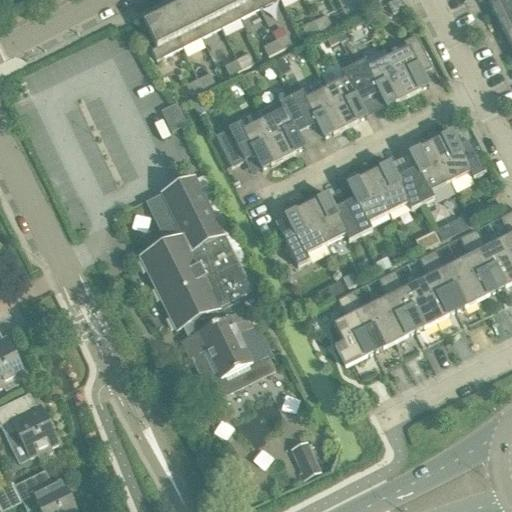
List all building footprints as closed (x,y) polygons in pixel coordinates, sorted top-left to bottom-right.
[(204,0),(199,0),(184,7),(201,42),(221,32),(204,0)] [(228,0),(204,0),(221,32),(240,22),(228,0)] [(253,0),(228,0),(240,22),(259,12),(253,0)] [(277,0),(253,0),(259,12),(279,3),(277,0)] [(358,15),(370,9),(365,0),(362,0),(353,5),(358,15)] [(392,17),(405,11),(400,0),(387,7),(392,17)] [(511,0),(487,0),(497,19),(511,11),(511,0)] [(346,21),(358,15),(353,5),(341,11),(346,21)] [(184,7),(165,17),(182,51),(201,42),(184,7)] [(511,11),(497,19),(506,39),(511,35),(511,11)] [(165,17),(145,27),(156,51),(151,53),(156,64),(182,51),(165,17)] [(319,34),(331,28),(326,18),(314,24),(319,34)] [(307,40),(319,34),(314,24),(302,30),(307,40)] [(334,33),(325,38),(330,49),(339,44),(334,33)] [(280,54),(292,48),(287,38),(275,44),(280,54)] [(407,51),(387,61),(408,101),(430,90),(422,75),(432,70),(416,39),(403,45),(407,51)] [(268,60),(280,54),(275,44),(263,50),(268,60)] [(242,73),(253,67),(248,57),(236,63),(242,73)] [(365,64),(353,70),(369,102),(378,97),(386,113),(408,101),(387,61),(368,71),(365,64)] [(229,79),(242,73),(236,63),(224,69),(229,79)] [(344,83),(325,92),(346,133),(368,122),(360,106),(369,102),(353,70),(341,76),(344,83)] [(203,93),(215,87),(210,77),(198,82),(203,93)] [(191,99),(203,93),(198,82),(186,89),(191,99)] [(303,96),(291,101),(307,133),(316,129),(323,144),(346,133),(325,92),(306,102),(303,96)] [(278,105),(258,115),(262,124),(263,123),(283,164),(305,153),(298,138),(307,133),(291,101),(279,107),(278,105)] [(228,133),(215,139),(231,171),(244,165),(253,160),(261,174),(261,175),(283,164),(263,123),(262,124),(244,133),(240,127),(228,133)] [(430,145),(450,186),(469,176),(473,183),(485,176),(469,145),(460,150),(452,134),(430,145)] [(431,196),(450,186),(430,145),(407,157),(415,172),(406,176),(422,208),(434,202),(431,196)] [(422,208),(406,176),(398,181),(390,165),(368,177),(388,217),(407,207),(410,214),(422,208)] [(369,227),(388,217),(368,177),(345,188),(353,203),(344,208),(360,239),(372,233),(369,227)] [(251,295),(194,181),(161,197),(177,230),(169,234),(174,243),(139,261),(176,335),(197,324),(203,334),(181,345),(189,362),(206,354),(221,383),(272,357),(255,324),(250,327),(237,302),(251,295)] [(360,239),(344,208),(335,212),(328,197),(305,208),(326,248),(345,239),(348,245),(360,239)] [(306,258),(326,248),(305,208),(283,219),(291,234),(281,239),(297,271),(309,265),(306,258)] [(497,246),(511,275),(511,216),(500,222),(509,240),(497,246)] [(466,218),(435,234),(441,245),(472,229),(466,218)] [(511,288),(511,275),(497,246),(485,252),(476,234),(468,238),(497,296),(511,288)] [(477,306),(497,296),(468,238),(459,243),(468,260),(457,266),(477,306)] [(457,266),(445,272),(436,255),(427,259),(456,317),(477,306),(457,266)] [(436,327),(456,317),(427,259),(418,263),(427,281),(416,287),(436,327)] [(416,287),(404,293),(395,275),(387,279),(415,337),(436,327),(416,287)] [(395,347),(415,337),(387,279),(378,284),(387,301),(375,307),(395,347)] [(322,305),(344,293),(340,285),(318,296),(322,305)] [(375,307),(363,313),(354,295),(346,300),(375,357),(395,347),(375,307)] [(346,372),(375,357),(346,300),(337,304),(346,322),(333,328),(343,347),(335,351),(346,372)] [(6,341),(2,342),(0,338),(0,391),(4,390),(6,393),(18,387),(17,383),(25,380),(17,364),(20,363),(16,354),(13,356),(6,341)] [(47,424),(39,409),(36,411),(29,397),(0,411),(0,433),(4,441),(16,435),(30,462),(37,458),(39,461),(52,455),(50,452),(58,448),(51,433),(54,431),(49,422),(47,424)] [(302,483),(320,475),(307,446),(292,453),(302,476),(299,477),(302,483)] [(60,483),(51,488),(45,474),(14,489),(25,511),(33,511),(38,510),(38,511),(74,511),(72,507),(75,506),(70,497),(68,498),(60,483)]
